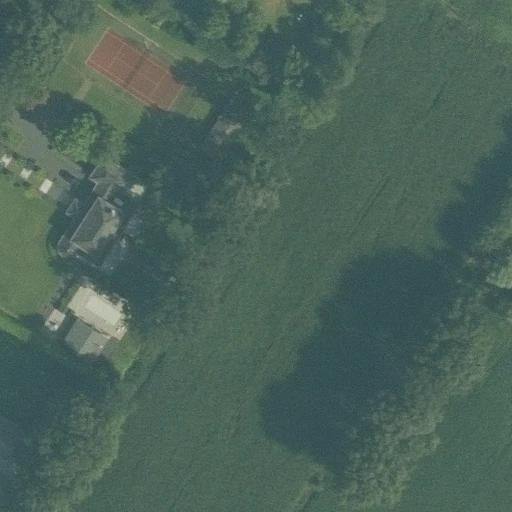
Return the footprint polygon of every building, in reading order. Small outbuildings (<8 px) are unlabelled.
[(253,112),(230,98),(200,146),(222,160),(253,112)] [(60,245),(61,249),(64,252),(68,253),(72,252),(74,249),(81,239),(103,253),(129,213),(123,209),(130,198),(123,193),(134,175),(104,156),(92,174),(100,180),(87,200),(78,195),(68,209),(77,215),(61,240),(60,245)] [(77,315),(64,340),(92,354),(104,329),(77,315)] [(21,431),(0,418),(0,448),(7,453),(21,431)] [(0,491),(9,478),(0,472),(0,491)]
